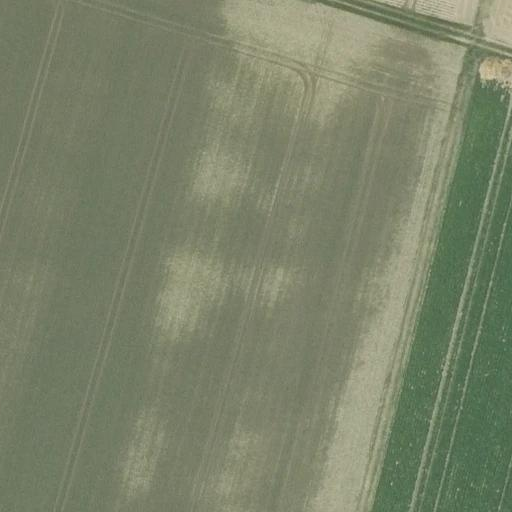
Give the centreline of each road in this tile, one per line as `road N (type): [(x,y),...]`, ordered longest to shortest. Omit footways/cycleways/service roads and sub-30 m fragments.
road 1 (track): [(359,511),(475,54)]
road 2 (track): [(511,64),(301,0)]
